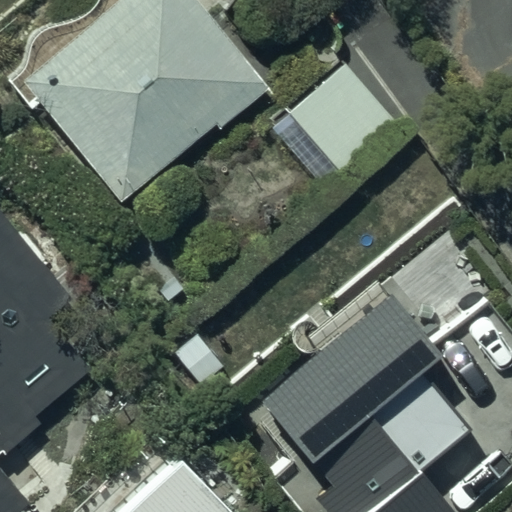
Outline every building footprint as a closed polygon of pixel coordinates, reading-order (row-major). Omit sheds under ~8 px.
[(260,83),(193,0),(95,0),(4,72),(25,99),(33,94),(112,194),(209,117),(215,124),(244,101),(247,105),(259,95),(253,89),(260,83)] [(391,118),(339,54),(280,102),(284,106),(267,119),(316,179),(391,118)] [(0,511),(6,511),(22,499),(0,472),(0,445),(34,417),(28,410),(109,342),(0,212),(0,511)] [(379,278),(248,384),(323,476),(307,489),(326,511),(455,511),(414,461),(464,421),(413,358),(432,343),(379,278)] [(159,453),(99,511),(234,511),(170,445),(161,454),(159,453)]
